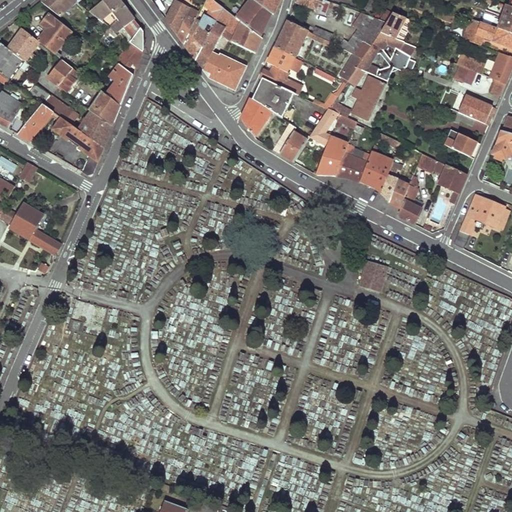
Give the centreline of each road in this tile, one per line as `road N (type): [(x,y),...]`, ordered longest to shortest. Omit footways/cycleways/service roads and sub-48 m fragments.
road 1 (residential): [(439,249),(255,152),(226,119)]
road 2 (residential): [(96,193),(0,420)]
road 3 (residential): [(167,39),(96,193)]
road 4 (residential): [(226,119),(245,99),(291,0)]
